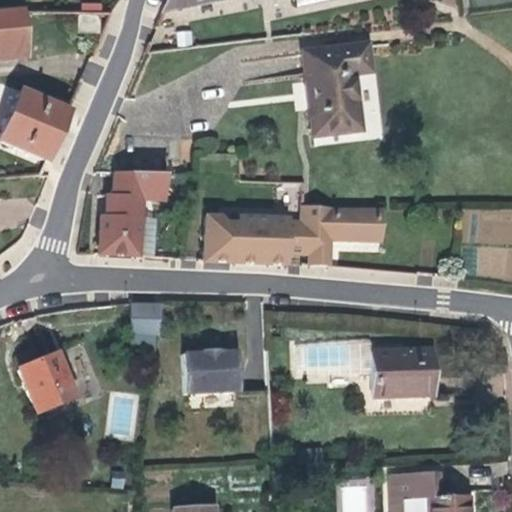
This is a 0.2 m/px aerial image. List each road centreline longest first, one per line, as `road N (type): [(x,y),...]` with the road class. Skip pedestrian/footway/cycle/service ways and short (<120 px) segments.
road 1 (residential): [(27,276),(511,307)]
road 2 (residential): [(27,276),(55,244),(139,0)]
